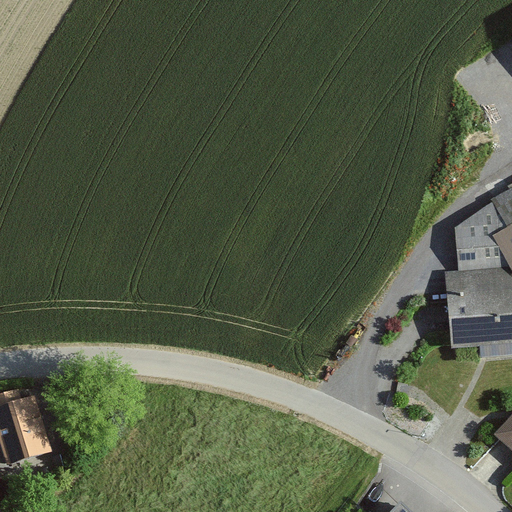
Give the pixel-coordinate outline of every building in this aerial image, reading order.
[(511,170),(484,187),(452,221),(453,263),(510,261),(511,265),(511,170)] [(453,263),(443,263),(446,333),(474,332),(475,347),(511,345),(511,310),(510,261),(453,263)] [(36,396),(0,405),(0,446),(8,475),(55,462),(36,396)] [(511,408),(490,431),(511,452),(511,408)] [(409,511),(398,502),(388,511),(409,511)]
